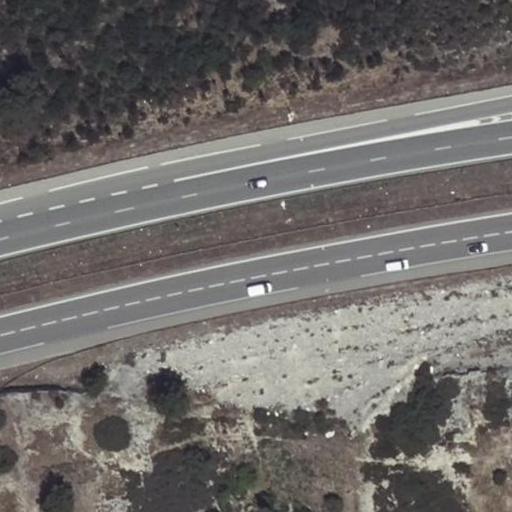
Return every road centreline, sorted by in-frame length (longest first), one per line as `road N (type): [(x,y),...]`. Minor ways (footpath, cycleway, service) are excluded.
road 1 (motorway): [(511,103),(272,149),(0,215)]
road 2 (motorway): [(511,139),(306,173),(0,244)]
road 3 (motorway): [(0,336),(380,252),(511,232)]
